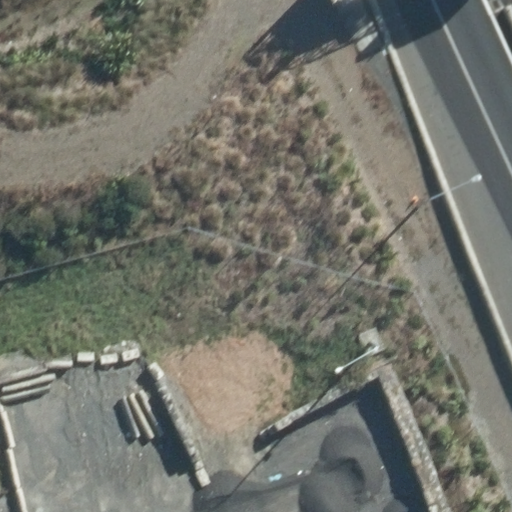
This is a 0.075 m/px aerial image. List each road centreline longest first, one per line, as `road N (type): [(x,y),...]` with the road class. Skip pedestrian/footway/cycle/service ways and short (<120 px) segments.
road 1 (track): [(311,0),(347,59),(511,431)]
road 2 (track): [(244,0),(176,88),(100,135),(0,155)]
road 3 (motorway): [(511,124),(452,0)]
